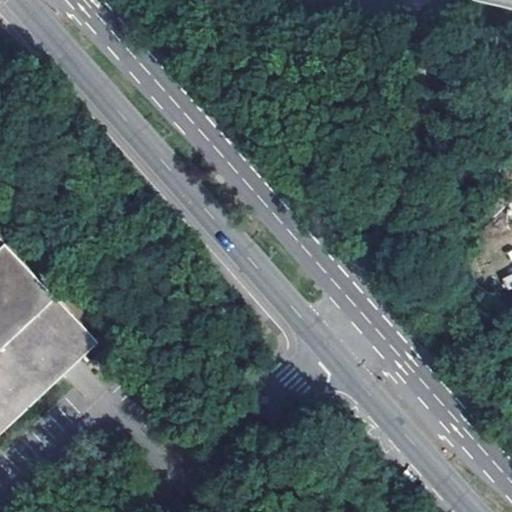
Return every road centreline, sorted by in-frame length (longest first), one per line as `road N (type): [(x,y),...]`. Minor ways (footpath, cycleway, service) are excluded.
road 1 (tertiary): [(20,0),(328,349)]
road 2 (tertiary): [(364,316),(83,0)]
road 3 (residential): [(144,511),(328,349)]
road 4 (tertiary): [(511,482),(364,316)]
road 5 (tertiary): [(328,349),(474,511)]
